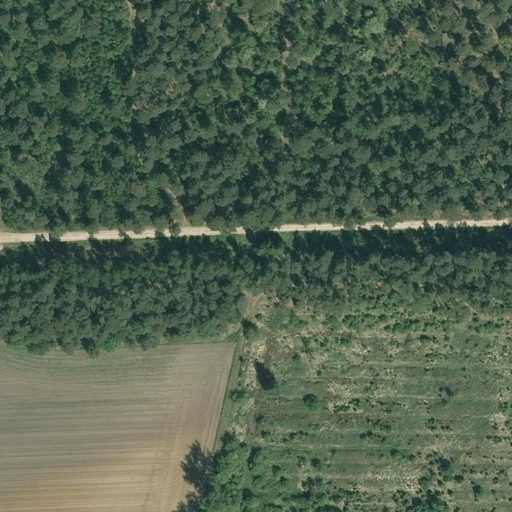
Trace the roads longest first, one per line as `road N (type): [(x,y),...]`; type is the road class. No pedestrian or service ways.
road 1 (track): [(0,233),(511,220)]
road 2 (track): [(186,228),(181,207),(141,150),(131,0)]
road 3 (track): [(0,233),(0,0)]
